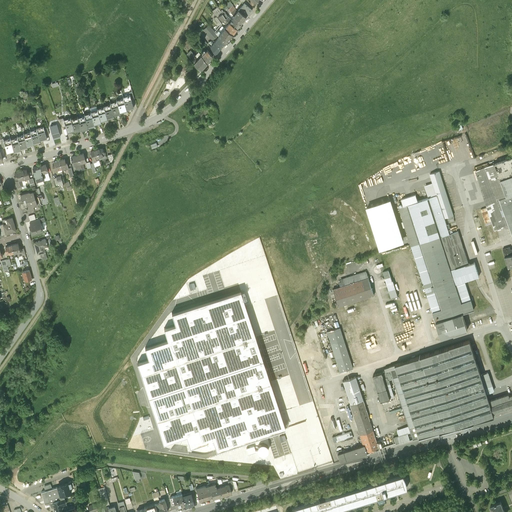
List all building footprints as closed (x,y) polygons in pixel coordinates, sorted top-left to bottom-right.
[(230,0),(229,1),(230,2),(226,5),(228,8),(231,7),(230,6),(238,0),(230,0)] [(245,3),(240,8),(247,15),(252,9),(245,3)] [(237,12),(232,6),(231,7),(228,8),(233,16),(237,12)] [(240,8),(237,12),(233,16),(241,22),(247,15),(240,8)] [(225,18),(222,13),(218,16),(222,21),(222,20),(227,24),(224,27),(232,33),(236,28),(225,18)] [(241,22),(233,16),(230,19),(230,18),(227,16),(225,18),(236,28),(241,22)] [(232,33),(224,27),(219,21),(212,29),(217,35),(218,34),(219,36),(225,41),(232,33)] [(225,41),(219,36),(215,41),(214,42),(220,47),(225,41)] [(220,47),(214,42),(215,41),(213,39),(209,45),(215,53),(220,47)] [(214,57),(207,50),(205,51),(203,50),(201,52),(203,54),(201,55),(208,62),(214,57)] [(197,59),(190,51),(187,54),(193,63),(197,59)] [(201,55),(197,59),(193,63),(201,70),(208,62),(201,55)] [(131,100),(130,96),(129,96),(128,95),(127,96),(123,98),(123,99),(126,110),(133,108),(131,100)] [(123,99),(122,99),(122,98),(120,99),(116,100),(117,101),(120,113),(127,111),(126,110),(123,99)] [(117,101),(115,102),(115,101),(114,102),(110,103),(110,104),(114,116),(120,114),(120,113),(117,101)] [(110,104),(109,104),(107,104),(107,105),(103,106),(104,107),(107,119),(114,117),(114,116),(110,104)] [(107,119),(104,107),(102,107),(101,107),(101,108),(97,109),(97,110),(101,122),(107,120),(107,119)] [(101,122),(97,110),(96,110),(94,110),(90,112),(91,113),(94,125),(101,123),(101,122)] [(91,113),(90,113),(89,113),(88,113),(88,114),(84,115),(84,116),(88,127),(94,125),(91,113)] [(83,116),(82,116),(82,117),(78,118),(81,129),(81,130),(88,128),(88,127),(84,116),(83,116)] [(77,117),(76,117),(75,117),(75,118),(71,119),(74,130),(74,131),(81,129),(78,118),(77,117)] [(70,118),(69,118),(67,118),(68,119),(64,120),(65,126),(67,132),(74,130),(71,119),(70,118)] [(56,124),(50,126),(53,138),(60,136),(56,124)] [(43,126),(42,126),(40,126),(40,127),(36,128),(36,129),(40,141),(47,139),(46,135),(44,128),(43,126)] [(36,129),(35,129),(34,130),(30,131),(30,132),(34,143),(40,142),(40,141),(36,129)] [(30,132),(29,132),(27,132),(23,133),(24,135),(27,146),(34,145),(34,143),(30,132)] [(24,135),(22,135),(21,135),(21,136),(17,137),(17,138),(21,149),(27,147),(27,146),(24,135)] [(17,138),(16,138),(14,138),(10,140),(14,151),(14,152),(21,150),(21,149),(17,138)] [(10,139),(9,139),(7,139),(4,141),(3,141),(5,148),(7,153),(14,151),(10,140),(10,139)] [(103,152),(102,149),(100,149),(96,150),(99,161),(106,159),(104,151),(103,152)] [(96,150),(92,151),(91,152),(91,154),(90,154),(91,157),(92,162),(99,161),(96,150)] [(72,157),(73,159),(71,160),(72,165),(75,165),(76,170),(81,168),(77,155),(72,157)] [(511,234),(511,156),(475,170),(494,230),(508,225),(511,234)] [(65,159),(63,160),(63,159),(58,160),(61,169),(65,167),(65,168),(68,168),(67,162),(65,162),(65,159)] [(58,160),(55,162),(53,163),(54,165),(52,166),(54,171),(57,170),(61,169),(58,160)] [(45,164),(40,166),(42,174),(48,172),(45,164)] [(40,166),(33,168),(37,182),(44,180),(42,174),(40,166)] [(29,168),(22,170),(25,180),(32,178),(29,168)] [(28,188),(22,170),(14,173),(19,190),(28,188)] [(462,313),(474,310),(465,281),(479,276),(474,262),(468,264),(458,231),(450,234),(444,218),(454,215),(439,171),(429,174),(432,183),(424,185),(428,198),(418,201),(416,194),(401,199),(403,206),(398,207),(435,322),(462,313)] [(33,192),(30,193),(29,192),(20,195),(21,200),(25,199),(28,208),(26,209),(27,212),(33,211),(32,208),(33,207),(37,206),(33,192)] [(366,205),(378,248),(403,242),(392,198),(366,205)] [(12,218),(2,220),(3,224),(0,224),(2,231),(3,235),(16,231),(12,218)] [(31,225),(29,226),(32,234),(42,231),(39,223),(31,225)] [(45,239),(34,242),(38,254),(39,253),(42,253),(45,252),(43,245),(47,244),(45,239)] [(18,243),(16,244),(11,245),(14,253),(17,252),(18,256),(23,255),(21,249),(20,247),(19,247),(18,243)] [(11,245),(7,246),(5,247),(6,251),(5,251),(6,255),(10,254),(14,253),(11,245)] [(510,246),(503,248),(508,266),(511,265),(511,266),(511,248),(510,249),(510,246)] [(29,270),(22,272),(25,281),(32,279),(29,270)] [(382,272),(391,298),(398,296),(393,280),(392,281),(388,270),(382,272)] [(338,307),(374,295),(366,271),(338,280),(340,286),(332,289),(338,307)] [(285,428),(240,290),(171,313),(175,324),(164,328),(168,339),(145,347),(148,358),(137,362),(163,442),(186,434),(190,446),(212,438),(216,450),(285,428)] [(467,330),(462,313),(435,322),(441,339),(467,330)] [(353,368),(340,327),(326,331),(339,372),(353,368)] [(489,400),(469,340),(389,366),(389,367),(384,368),(385,371),(373,374),(381,401),(394,397),(389,379),(393,378),(409,427),(413,441),(494,417),(493,413),(489,400)] [(379,450),(355,376),(342,381),(350,404),(349,404),(363,446),(337,454),(339,462),(340,463),(367,454),(379,450)] [(508,394),(489,400),(493,413),(511,406),(511,394),(509,396),(508,394)] [(396,446),(413,441),(409,427),(397,431),(399,437),(394,439),(396,446)] [(334,442),(353,436),(351,431),(332,436),(334,442)] [(261,454),(264,454),(266,453),(267,452),(268,450),(268,448),(267,446),(265,444),(263,443),(261,443),(259,444),(258,446),(257,448),(257,450),(258,452),(259,453),(261,454)] [(254,446),(246,448),(248,454),(256,452),(254,446)] [(133,472),(135,479),(141,477),(138,470),(133,472)] [(402,474),(292,507),(293,511),(327,511),(377,497),(378,501),(384,499),(383,495),(406,489),(406,486),(405,484),(405,480),(403,478),(402,474)] [(237,489),(234,481),(228,483),(229,485),(231,491),(237,489)] [(64,484),(61,485),(57,486),(57,487),(57,486),(61,498),(64,497),(63,494),(71,492),(70,488),(68,483),(64,484)] [(215,484),(208,486),(212,498),(213,500),(223,497),(221,488),(217,489),(215,484)] [(226,486),(221,488),(223,497),(232,494),(231,491),(229,485),(226,486)] [(57,487),(41,491),(45,503),(55,500),(61,498),(57,486),(57,487)] [(206,486),(196,488),(199,502),(212,498),(208,486),(206,487),(206,486)] [(104,488),(99,489),(104,508),(108,507),(110,506),(104,488)] [(191,494),(182,496),(185,506),(185,507),(194,505),(191,494)] [(174,504),(176,508),(185,506),(182,496),(182,495),(173,497),(174,504)] [(61,498),(55,500),(56,505),(54,505),(54,506),(55,511),(63,509),(62,504),(66,503),(64,497),(61,498)] [(164,500),(159,502),(160,503),(155,504),(157,510),(166,507),(165,505),(166,505),(164,500)] [(491,511),(504,511),(503,509),(501,502),(489,506),(491,511)]
